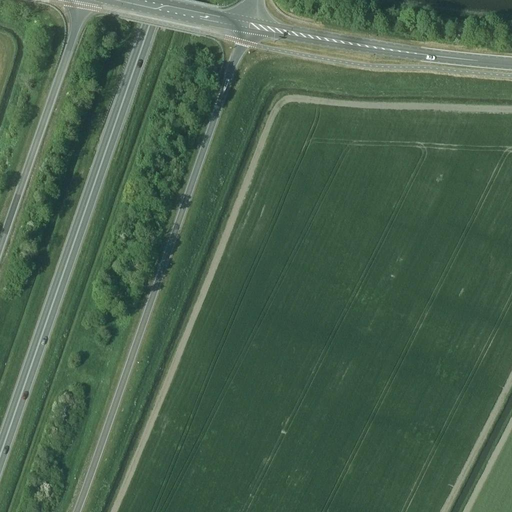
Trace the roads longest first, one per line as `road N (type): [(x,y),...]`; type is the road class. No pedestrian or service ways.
road 1 (trunk): [(75,511),(247,25)]
road 2 (trunk): [(0,456),(157,0)]
road 3 (secondary): [(511,62),(247,25)]
road 4 (trunk): [(85,0),(0,248)]
road 5 (secondary): [(247,25),(125,0)]
